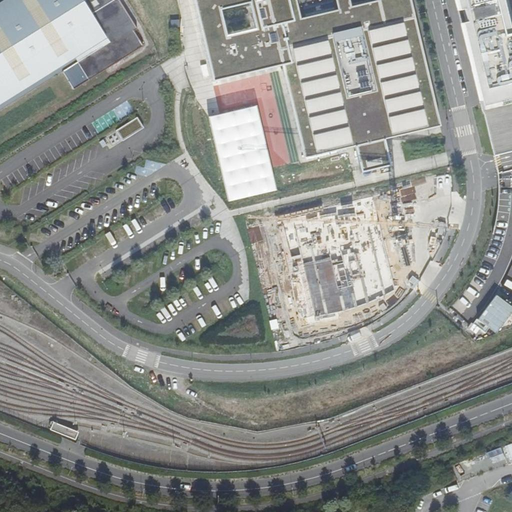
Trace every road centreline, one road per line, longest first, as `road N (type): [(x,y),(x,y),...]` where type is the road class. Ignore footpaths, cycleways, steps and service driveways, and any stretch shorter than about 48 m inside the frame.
road 1 (unclassified): [(430,0),(472,171),(473,208),(453,262),(396,329),(300,363),(185,366),(126,351),(0,259)]
road 2 (secondary): [(0,433),(126,480),(199,491),(273,488),(511,404)]
